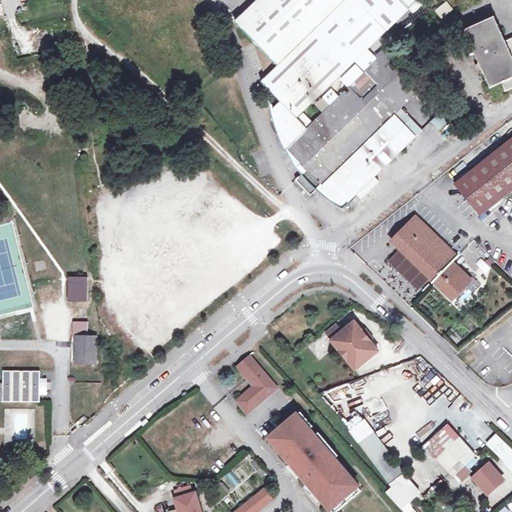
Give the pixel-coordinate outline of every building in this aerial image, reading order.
[(259,0),(236,23),(256,43),(311,0),(259,0)] [(367,49),(379,38),(387,31),(356,0),(311,0),(256,43),(278,66),(262,82),(281,101),(272,109),(280,131),(297,117),(355,61),(367,49)] [(398,0),(356,0),(387,31),(408,9),(398,0)] [(398,0),(408,9),(416,0),(398,0)] [(435,11),(441,18),(452,9),(446,2),(435,11)] [(511,43),(507,46),(505,41),(494,17),(465,30),(490,87),(502,83),(506,91),(511,87),(511,43)] [(425,85),(387,46),(374,56),(360,67),(361,68),(365,72),(401,109),(425,85)] [(374,56),(367,49),(355,61),(360,67),(374,56)] [(307,128),(297,117),(280,131),(280,133),(282,132),(292,142),(286,149),(306,170),(295,180),(311,195),(321,185),(343,208),(357,195),(361,199),(379,181),(375,177),(416,137),(415,136),(422,130),(401,109),(365,72),(331,105),(323,97),(314,104),(323,112),(307,128)] [(431,121),(439,130),(455,116),(446,107),(431,121)] [(511,137),(454,183),(479,214),(511,188),(511,137)] [(358,201),(355,198),(349,204),(352,207),(358,201)] [(416,216),(392,241),(451,297),(469,278),(453,262),(458,256),(416,216)] [(87,302),(87,277),(69,276),(69,302),(87,302)] [(356,320),(333,339),(357,367),(380,348),(371,337),(368,340),(362,332),(365,330),(356,320)] [(74,336),(76,336),(76,363),(96,363),(96,336),(89,336),(88,321),(74,321),(74,336)] [(453,328),(447,333),(456,343),(462,338),(453,328)] [(362,332),(368,340),(371,337),(365,330),(362,332)] [(237,367),(247,379),(260,368),(250,355),(237,367)] [(255,388),(238,402),(247,414),(278,388),(260,368),(247,379),(255,388)] [(0,400),(3,400),(4,401),(40,402),(40,393),(42,393),(44,391),(44,382),(43,381),(40,381),(40,371),(4,371),(4,384),(0,383),(0,400)] [(301,412),(290,420),(295,426),(301,420),(309,430),(313,426),(301,412)] [(28,415),(15,415),(14,440),(27,440),(28,415)] [(290,420),(270,438),(292,463),(302,475),(303,476),(306,474),(315,485),(311,489),(329,509),(330,509),(340,500),(337,497),(345,491),(347,494),(357,485),(358,484),(341,464),(339,465),(334,459),(315,436),(309,430),(301,420),(295,426),(290,420)] [(362,420),(348,429),(390,488),(386,491),(401,511),(415,511),(410,504),(418,498),(362,420)] [(448,423),(423,444),(456,484),(481,463),(448,423)] [(319,432),(315,436),(334,459),(338,455),(319,432)] [(511,471),(511,449),(496,433),(485,444),(511,471)] [(266,472),(258,462),(253,466),(261,475),(266,472)] [(292,463),(288,467),(297,478),(302,475),(292,463)] [(490,465),(475,478),(488,493),(503,480),(490,465)] [(330,509),(333,511),(335,511),(361,490),(357,485),(347,494),(345,491),(337,497),(340,500),(330,509)] [(175,491),(177,499),(190,495),(188,488),(175,491)] [(264,488),(237,509),(239,511),(257,511),(273,499),(264,488)] [(190,495),(177,499),(176,499),(179,511),(201,511),(196,493),(190,495)] [(511,511),(511,500),(494,511),(511,511)]
